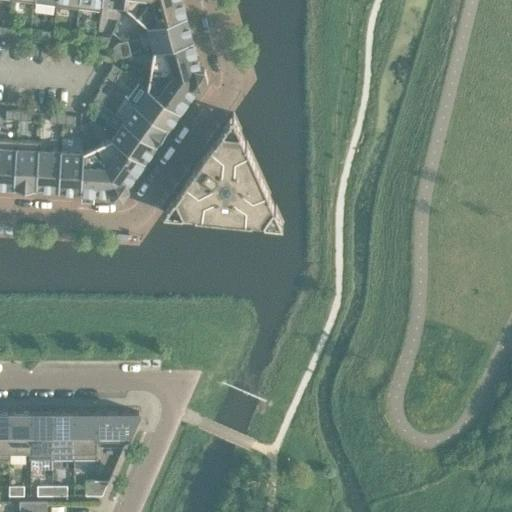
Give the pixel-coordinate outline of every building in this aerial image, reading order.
[(78,0),(77,7),(100,10),(101,0),(78,0)] [(102,2),(123,5),(124,0),(101,0),(100,10),(101,10),(102,2)] [(124,0),(123,5),(135,15),(148,0),(124,0)] [(148,0),(135,15),(147,25),(185,15),(181,0),(148,0)] [(147,25),(153,50),(192,40),(185,15),(147,25)] [(19,36),(19,28),(7,27),(7,35),(19,36)] [(51,39),(52,31),(40,30),(39,38),(51,39)] [(63,40),(64,32),(52,31),(51,39),(63,40)] [(94,43),(95,35),(84,34),(83,42),(94,43)] [(104,44),(109,36),(95,35),(94,43),(104,44)] [(192,40),(153,50),(150,69),(187,75),(207,79),(204,68),(199,68),(192,40)] [(112,57),(121,57),(117,42),(110,48),(112,57)] [(112,80),(119,68),(112,65),(106,75),(112,80)] [(200,88),(207,79),(187,75),(150,69),(146,87),(179,110),(196,87),(200,88)] [(146,87),(135,104),(167,127),(179,110),(146,87)] [(100,104),(105,93),(98,89),(92,100),(100,104)] [(94,114),(100,104),(92,100),(87,110),(94,114)] [(123,121),(155,144),(167,127),(135,104),(123,121)] [(17,118),(17,110),(5,109),(5,117),(17,118)] [(29,119),(29,111),(17,110),(17,118),(29,119)] [(221,128),(222,129),(215,139),(214,138),(180,184),(182,185),(175,195),(173,195),(162,210),(165,211),(181,212),(182,211),(194,212),(194,214),(251,219),(251,218),(263,219),(263,220),(282,222),(274,205),(273,204),(268,194),(269,193),(245,141),(244,141),(239,131),(240,129),(232,112),(221,128)] [(61,122),(62,114),(50,113),(49,121),(61,122)] [(73,123),(74,115),(62,114),(61,122),(73,123)] [(123,121),(111,137),(143,161),(155,144),(123,121)] [(143,161),(111,137),(97,144),(112,176),(122,197),(129,188),(127,184),(143,161)] [(0,186),(12,187),(15,139),(0,138),(0,186)] [(38,140),(15,139),(12,187),(35,188),(38,140)] [(39,140),(38,140),(35,188),(58,190),(61,150),(39,148),(39,140)] [(97,144),(83,151),(80,191),(109,193),(111,197),(122,197),(112,176),(97,144)] [(80,191),(83,151),(61,150),(58,190),(80,191)] [(0,458),(8,458),(8,412),(8,411),(0,410),(0,458)] [(28,451),(28,458),(30,458),(30,412),(29,412),(29,411),(9,411),(9,412),(8,412),(8,458),(10,458),(10,451),(28,451)] [(30,458),(51,458),(51,412),(51,411),(31,411),(31,412),(30,412),(30,458)] [(51,412),(51,458),(73,458),(73,412),(72,412),(72,411),(52,411),(52,412),(51,412)] [(73,458),(95,458),(95,412),(94,412),(94,411),(74,411),(74,412),(73,412),(73,458)] [(95,412),(95,458),(96,458),(96,445),(122,445),(133,420),(134,420),(138,411),(95,411),(95,412)] [(85,480),(85,495),(95,495),(95,480),(85,480)] [(108,480),(95,480),(95,495),(101,495),(108,480)] [(8,495),(23,495),(23,485),(8,485),(8,495)] [(36,495),(51,495),(51,485),(36,485),(36,495)] [(66,495),(66,485),(51,485),(51,495),(66,495)] [(46,511),(46,500),(19,500),(18,511),(46,511)]
